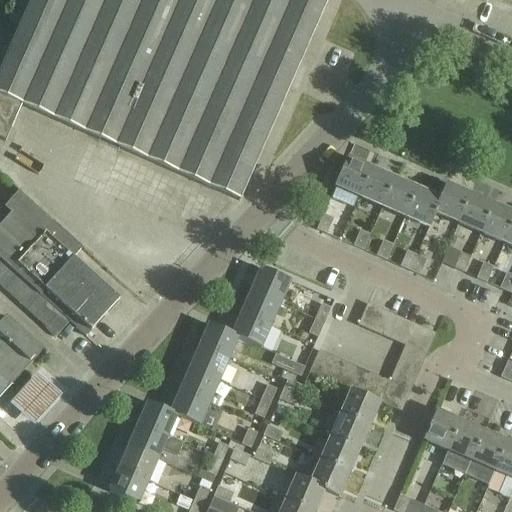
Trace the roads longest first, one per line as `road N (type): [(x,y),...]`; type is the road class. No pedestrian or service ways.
road 1 (unclassified): [(9,484),(264,214)]
road 2 (residential): [(457,377),(475,332),(473,314),(300,242),(264,214)]
road 3 (unclassified): [(264,214),(361,102),(415,13)]
road 4 (residential): [(367,511),(432,366),(457,377)]
